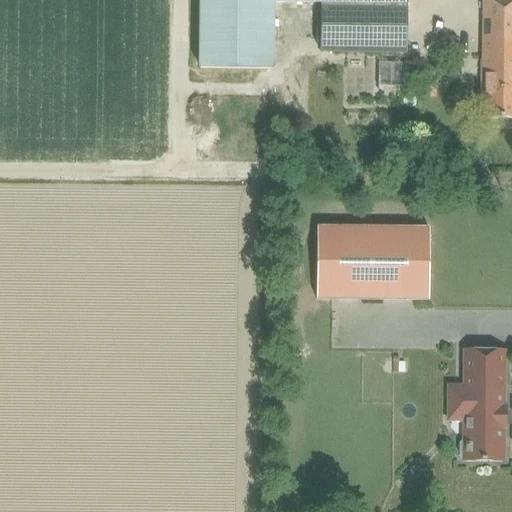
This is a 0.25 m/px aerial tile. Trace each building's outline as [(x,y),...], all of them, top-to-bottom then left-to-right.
[(199,0),(199,69),(271,70),(272,3),(284,3),(283,0),(199,0)] [(319,53),(405,54),(406,0),(283,0),(284,3),(320,4),(319,53)] [(481,120),(487,120),(511,120),(511,2),(482,2),(481,120)] [(428,229),(316,228),(315,300),(427,301),(428,229)] [(463,352),(463,385),(463,440),(458,444),(458,454),(462,459),(462,462),(502,462),(503,428),(504,428),(504,409),(503,408),(503,352),(463,352)]
